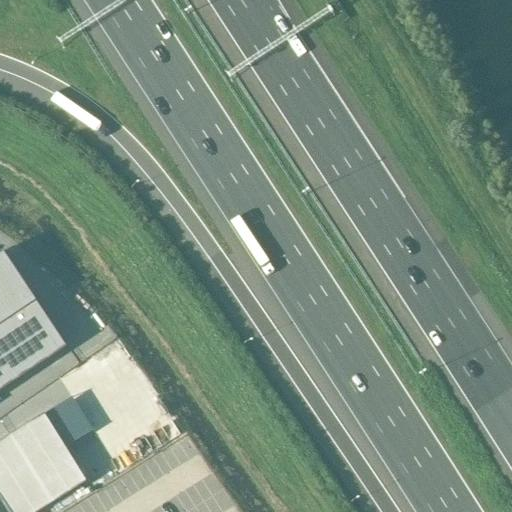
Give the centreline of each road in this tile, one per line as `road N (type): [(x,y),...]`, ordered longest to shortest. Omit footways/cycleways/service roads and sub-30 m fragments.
road 1 (motorway): [(117,0),(447,511)]
road 2 (motorway): [(0,67),(44,83),(99,119),(152,171),(389,511)]
road 3 (motorway): [(511,429),(238,0)]
road 4 (track): [(357,0),(511,259)]
